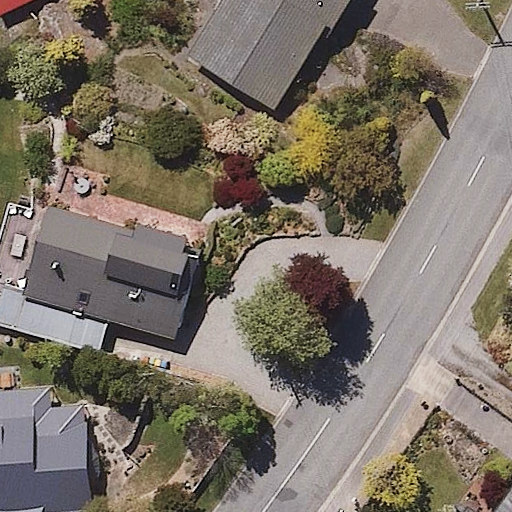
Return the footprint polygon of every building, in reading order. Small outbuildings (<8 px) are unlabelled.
[(0,0),(0,4),(7,20),(46,0),(0,0)] [(357,0),(230,0),(196,60),(292,115),(357,0)] [(51,206),(25,296),(181,341),(207,251),(51,206)] [(0,383),(0,511),(37,511),(101,509),(95,404),(56,406),(55,381),(0,383)] [(497,511),(460,486),(442,511),(511,511),(511,491),(498,511),(497,511)]
